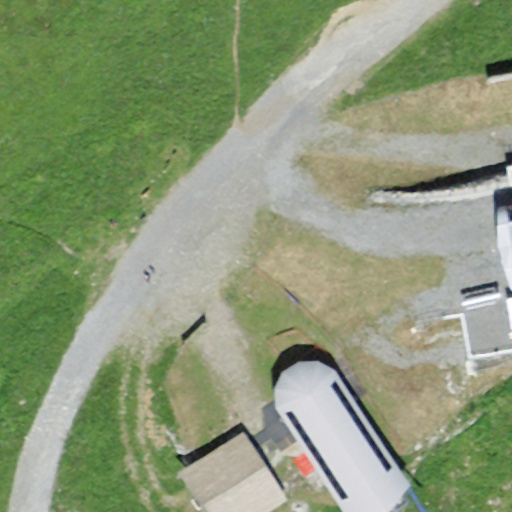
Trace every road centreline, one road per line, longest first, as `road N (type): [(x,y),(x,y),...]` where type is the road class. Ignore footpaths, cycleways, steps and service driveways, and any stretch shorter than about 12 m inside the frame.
road 1 (track): [(153,238),(418,0)]
road 2 (track): [(153,238),(76,367),(32,511)]
